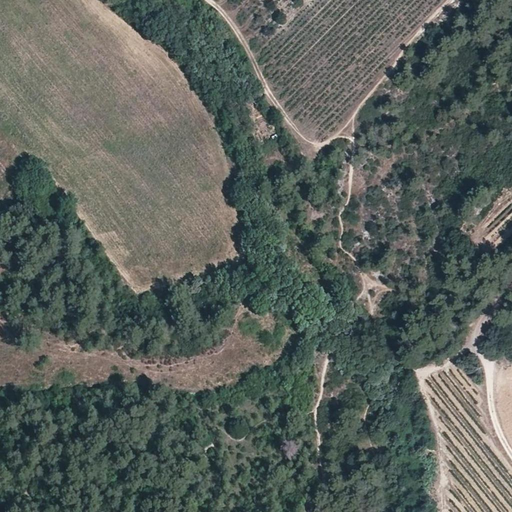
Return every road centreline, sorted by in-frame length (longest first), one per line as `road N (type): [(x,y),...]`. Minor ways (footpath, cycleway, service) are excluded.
road 1 (track): [(270,105),(310,149),(327,144),(459,0)]
road 2 (track): [(511,455),(493,415),(478,327),(511,288)]
road 3 (track): [(200,0),(226,15),(270,105)]
